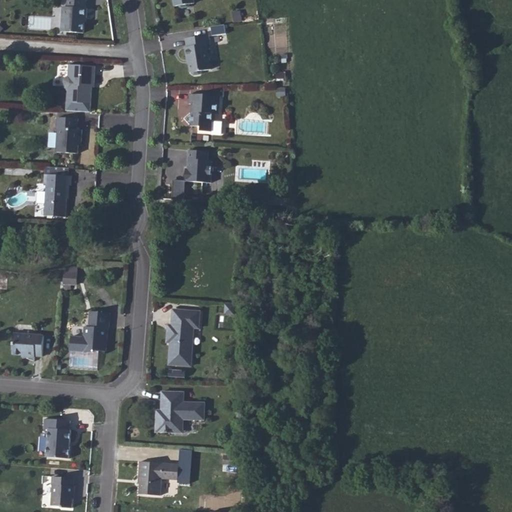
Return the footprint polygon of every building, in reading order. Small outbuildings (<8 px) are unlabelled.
[(86,8),(86,0),(67,0),(67,7),(63,7),(62,32),(84,33),(85,22),(85,18),(87,18),(87,8),(86,8)] [(242,21),(241,11),(233,13),(234,22),(242,21)] [(210,45),(209,35),(186,39),(188,47),(186,48),(188,58),(189,58),(191,73),(192,73),(192,74),(195,75),(200,75),(202,72),(202,71),(211,70),(207,45),(210,45)] [(95,83),(96,67),(70,65),(69,76),(64,80),(64,86),(68,91),(67,102),(91,104),(92,87),(92,83),(95,83)] [(219,114),(221,96),(190,94),(189,104),(193,104),(193,109),(195,109),(194,113),(192,112),(185,119),(191,126),(202,127),(201,131),(212,132),(213,121),(213,114),(216,114),(219,114)] [(57,152),(78,154),(79,145),(79,142),(82,142),(83,130),(78,129),(79,119),(58,118),(57,129),(58,129),(57,152)] [(209,152),(190,151),(188,173),(186,172),(186,181),(212,183),(212,171),(214,172),(214,167),(213,167),(213,161),(209,161),(209,152)] [(65,168),(46,167),(45,175),(64,176),(65,168)] [(64,176),(45,175),(45,184),(47,184),(45,216),(66,217),(68,185),(71,185),(72,176),(64,176)] [(186,181),(174,180),(173,193),(185,193),(186,181)] [(78,274),(65,273),(64,289),(67,290),(68,284),(71,285),(77,285),(78,274)] [(235,306),(233,305),(226,305),(226,314),(232,314),(234,314),(235,306)] [(201,312),(173,310),(172,325),(172,330),(168,330),(167,342),(171,343),(169,365),(192,366),(193,343),(191,343),(192,328),(199,328),(201,312)] [(109,329),(111,313),(91,311),(89,327),(85,327),(85,336),(87,338),(86,352),(95,353),(98,351),(105,351),(106,339),(108,339),(108,329),(109,329)] [(44,336),(15,334),(13,354),(27,355),(27,357),(35,358),(35,356),(43,356),(44,336)] [(157,410),(157,429),(159,432),(169,433),(169,429),(176,429),(176,424),(184,424),(184,420),(205,420),(205,403),(184,402),(185,392),(165,392),(164,408),(163,410),(162,410),(157,410)] [(71,421),(45,419),(44,429),(49,430),(47,457),(70,459),(71,446),(69,446),(69,442),(71,443),(72,430),(70,430),(71,421)] [(169,433),(183,433),(184,424),(176,424),(176,429),(169,429),(169,433)] [(182,465),(141,462),(140,478),(141,480),(140,494),(161,496),(162,479),(181,480),(181,483),(193,484),(195,451),(183,451),(182,465)] [(226,464),(238,465),(239,457),(227,456),(226,464)] [(74,479),(53,477),(53,485),(54,485),(52,506),(61,506),(63,508),(72,508),(73,495),(74,495),(75,486),(74,486),(74,479)]
